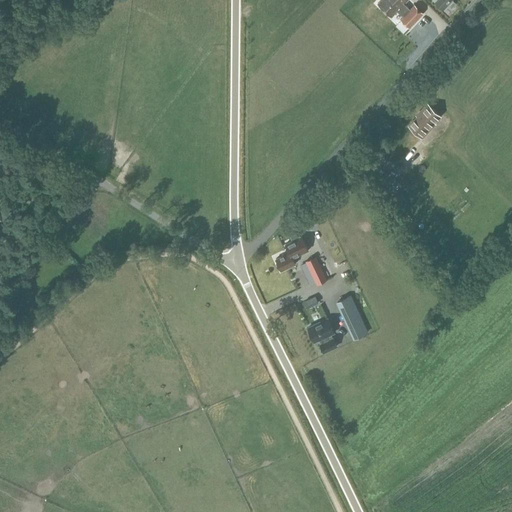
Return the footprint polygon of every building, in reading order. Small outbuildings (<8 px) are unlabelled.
[(408,0),(381,0),(378,4),(391,17),(399,10),(404,16),(410,10),(404,4),(408,0)] [(432,0),(443,10),(448,4),(452,8),(456,3),(452,0),(432,0)] [(409,28),(423,13),(415,5),(410,10),(404,16),(401,19),(409,28)] [(434,123),(440,116),(427,104),(417,114),(418,115),(409,125),(422,137),(435,124),(434,123)] [(442,153),(447,150),(443,144),(438,147),(442,153)] [(468,195),(482,180),(483,179),(470,166),(470,167),(455,182),(468,195)] [(302,236),(286,244),(289,252),(283,254),(283,255),(276,259),(281,271),(296,264),(293,258),(308,250),(302,236)] [(327,279),(316,256),(305,261),(317,285),(327,279)] [(351,295),(337,302),(354,338),(368,332),(351,295)] [(328,318),(308,327),(315,341),(320,339),(322,343),(321,344),(324,352),(337,346),(333,338),(330,340),(328,335),(334,332),(328,318)]
